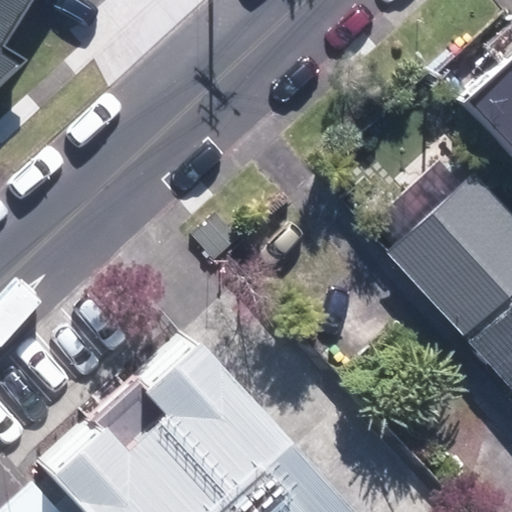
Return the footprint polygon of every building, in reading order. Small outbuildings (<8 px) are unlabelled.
[(0,0),(0,76),(46,0),(0,0)] [(511,29),(452,82),(511,151),(511,29)] [(511,208),(468,160),(382,237),(511,381),(511,208)] [(92,511),(354,511),(189,326),(42,456),(92,511)] [(92,511),(42,456),(0,498),(0,511),(92,511)]
